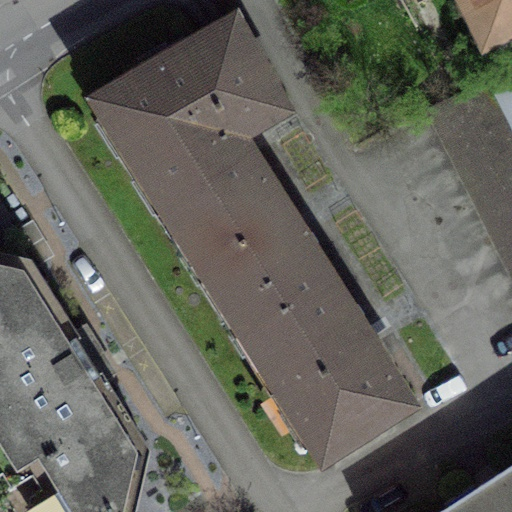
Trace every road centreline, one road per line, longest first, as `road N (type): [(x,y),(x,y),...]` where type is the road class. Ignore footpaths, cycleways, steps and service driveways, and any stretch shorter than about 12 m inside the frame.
road 1 (residential): [(0,88),(277,511)]
road 2 (primary): [(0,68),(117,0)]
